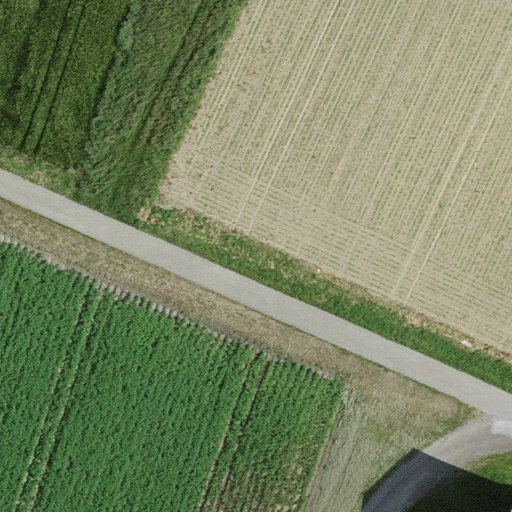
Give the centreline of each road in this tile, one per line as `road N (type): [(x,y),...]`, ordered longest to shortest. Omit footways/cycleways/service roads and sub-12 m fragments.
road 1 (unclassified): [(511,409),(0,184)]
road 2 (track): [(511,422),(458,447),(383,511)]
